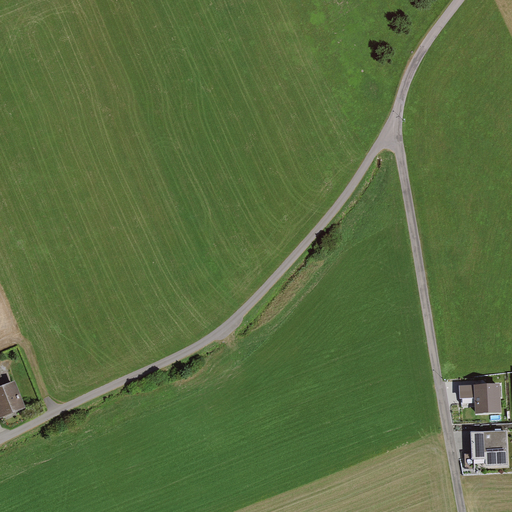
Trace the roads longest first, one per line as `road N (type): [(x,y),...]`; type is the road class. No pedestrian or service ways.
road 1 (residential): [(459,0),(409,74),(397,132),(461,511)]
road 2 (track): [(397,132),(245,309),(181,357),(0,442)]
